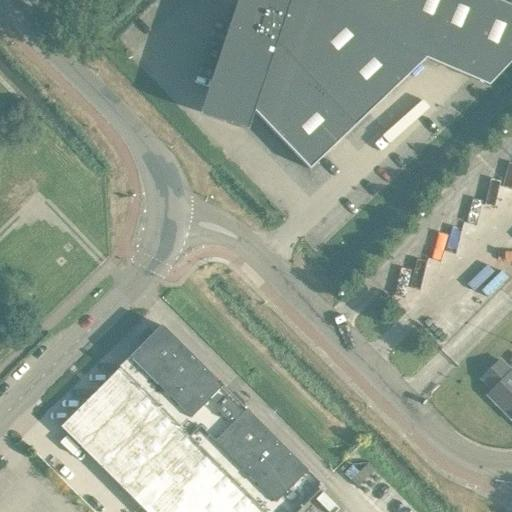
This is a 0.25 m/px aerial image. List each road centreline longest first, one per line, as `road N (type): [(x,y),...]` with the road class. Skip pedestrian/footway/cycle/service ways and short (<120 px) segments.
road 1 (unclassified): [(511,465),(442,447),(245,243),(217,227),(168,217)]
road 2 (unclassified): [(168,217),(162,174),(33,27),(20,0)]
road 3 (unclassified): [(0,418),(149,264),(168,217)]
